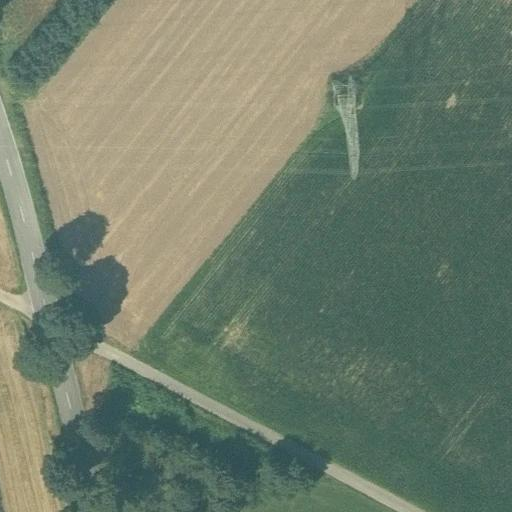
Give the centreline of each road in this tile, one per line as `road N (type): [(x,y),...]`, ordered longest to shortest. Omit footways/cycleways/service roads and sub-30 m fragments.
road 1 (unclassified): [(46,315),(415,511)]
road 2 (secondary): [(94,511),(46,315)]
road 3 (secondary): [(46,315),(0,136)]
